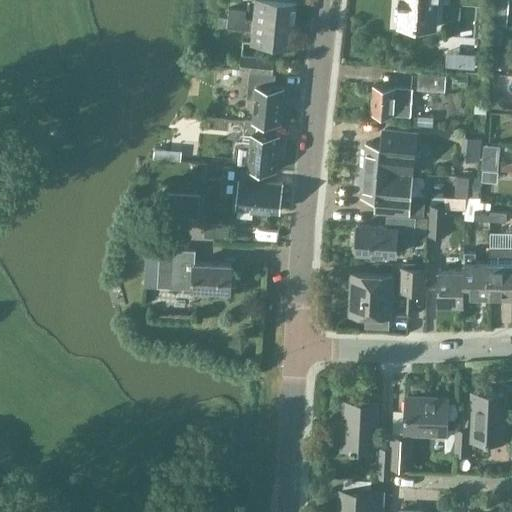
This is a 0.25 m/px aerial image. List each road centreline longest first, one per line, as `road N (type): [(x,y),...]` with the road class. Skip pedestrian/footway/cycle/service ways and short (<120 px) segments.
road 1 (tertiary): [(301,347),(329,0)]
road 2 (residential): [(301,347),(511,346)]
road 3 (tertiary): [(293,511),(301,347)]
